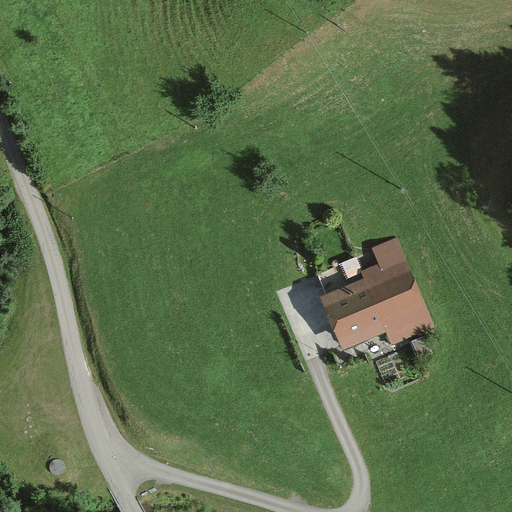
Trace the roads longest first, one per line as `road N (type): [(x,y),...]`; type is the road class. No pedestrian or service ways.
road 1 (unclassified): [(0,117),(54,259),(81,377),(134,511)]
road 2 (track): [(309,320),(324,385),(366,479),(355,511)]
road 3 (track): [(293,511),(106,450)]
